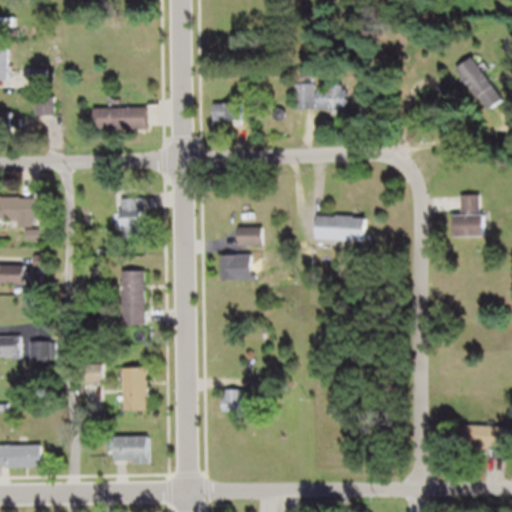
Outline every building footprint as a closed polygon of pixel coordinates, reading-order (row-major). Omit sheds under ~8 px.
[(23,27),(0,27),(0,37),(23,37),(23,27)] [(19,57),(0,57),(0,89),(19,89),(19,57)] [(509,111),(481,67),(465,78),(493,121),(509,111)] [(302,119),(321,119),(321,82),(302,82),(302,119)] [(355,95),(325,95),(325,120),(355,120),(355,95)] [(248,113),(221,113),(221,136),(248,136),(248,113)] [(103,139),(157,139),(157,118),(103,118),(103,139)] [(463,225),(463,247),(495,247),(495,224),(487,224),(487,205),(468,205),(468,225),(463,225)] [(0,229),(26,230),(26,237),(45,237),(45,206),(0,206),(0,229)] [(129,247),(154,247),(154,207),(129,207),(129,247)] [(325,249),(376,251),(377,227),(326,225),(325,249)] [(270,238),(246,238),(246,255),(270,255),(270,238)] [(264,264),(229,264),(229,290),(264,290),(264,264)] [(0,275),(0,293),(35,294),(35,275),(0,275)] [(154,335),(154,281),(131,281),(131,335),(154,335)] [(0,346),(0,367),(29,368),(29,346),(0,346)] [(61,352),(41,352),(41,371),(61,371),(61,352)] [(157,420),(157,378),(132,378),(132,420),(157,420)] [(229,422),(242,422),(242,428),(255,428),(255,399),(229,399),(229,422)] [(511,457),(511,436),(475,436),(475,461),(499,462),(499,457),(511,457)] [(158,446),(124,446),(124,472),(158,472),(158,446)] [(4,478),(50,478),(50,456),(4,456),(4,478)]
